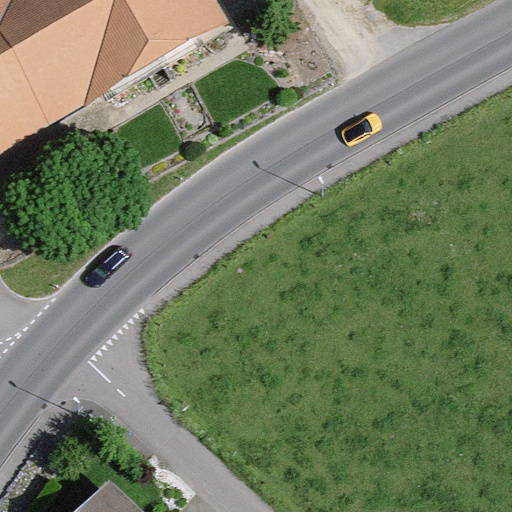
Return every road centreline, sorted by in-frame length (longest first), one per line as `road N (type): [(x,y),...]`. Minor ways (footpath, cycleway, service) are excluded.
road 1 (primary): [(63,337),(238,184),(511,30)]
road 2 (residential): [(63,337),(244,511)]
